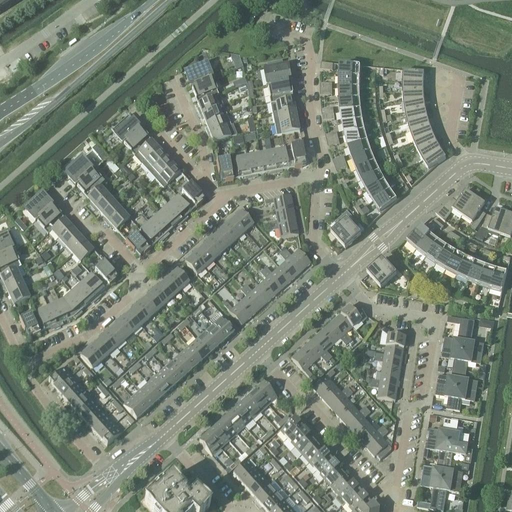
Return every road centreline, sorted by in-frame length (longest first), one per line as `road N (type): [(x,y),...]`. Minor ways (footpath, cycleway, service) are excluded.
road 1 (residential): [(389,500),(401,421),(423,410),(439,319),(371,308),(339,276)]
road 2 (secondary): [(0,143),(172,0)]
road 3 (residential): [(389,500),(372,490),(338,448),(336,431),(257,350)]
road 4 (secondary): [(154,0),(0,114)]
road 5 (residential): [(324,175),(307,40),(262,26)]
road 6 (residential): [(339,276),(464,166)]
road 7 (residential): [(21,364),(87,335),(134,293),(140,273)]
road 8 (residential): [(113,480),(56,419),(21,364)]
road 9 (residential): [(162,436),(257,350)]
road 10 (residential): [(140,273),(50,189)]
